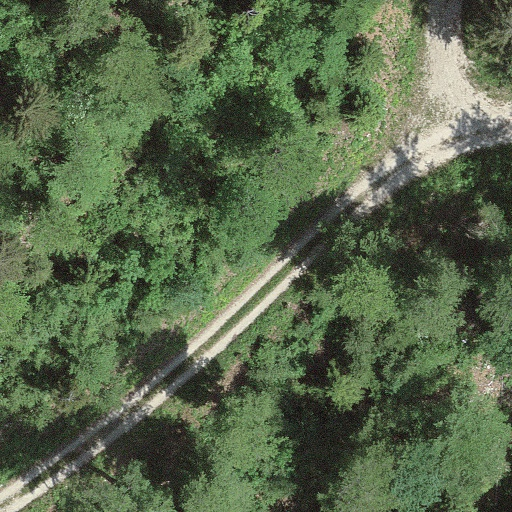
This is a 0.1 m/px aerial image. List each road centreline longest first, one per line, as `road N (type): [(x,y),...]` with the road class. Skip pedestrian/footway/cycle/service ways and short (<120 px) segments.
road 1 (track): [(0,510),(133,411),(373,193),(425,154),(508,126)]
road 2 (track): [(508,126),(459,92),(446,0)]
